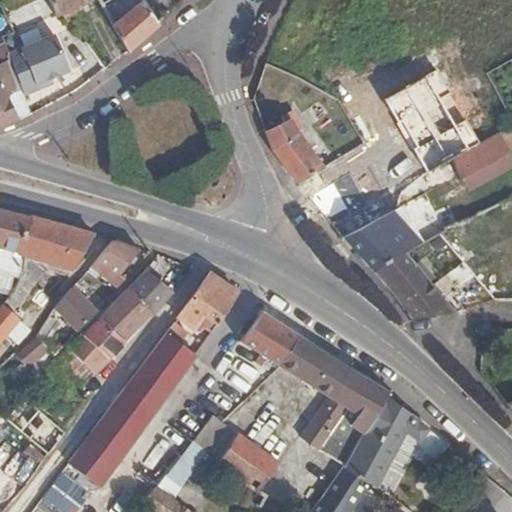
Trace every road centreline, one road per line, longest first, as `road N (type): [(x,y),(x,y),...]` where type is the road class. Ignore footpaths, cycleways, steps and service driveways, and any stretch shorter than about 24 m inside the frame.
road 1 (tertiary): [(511,458),(403,355),(268,264)]
road 2 (tertiary): [(268,264),(187,217),(6,159)]
road 3 (tertiary): [(0,192),(268,264)]
road 4 (residential): [(268,264),(267,197),(217,57),(200,32)]
road 5 (residential): [(6,159),(29,136),(200,32)]
